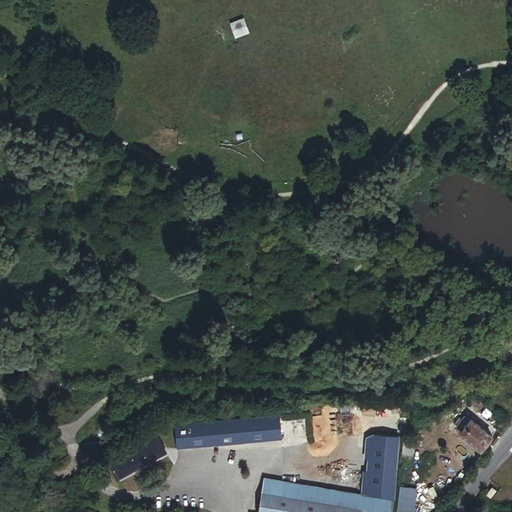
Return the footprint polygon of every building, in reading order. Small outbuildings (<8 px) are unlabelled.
[(229,22),(235,36),(248,31),(243,17),(229,22)] [(278,416),(175,426),(178,449),(281,439),(278,416)] [(456,424),(466,432),(473,423),(463,416),(456,424)] [(473,423),(466,432),(463,436),(485,453),(495,440),(473,423)] [(367,489),(392,493),(398,432),(372,431),(367,489)] [(165,450),(156,435),(110,462),(118,476),(165,450)] [(414,437),(405,436),(403,452),(413,453),(414,437)] [(261,492),(361,507),(380,510),(390,511),(392,493),(367,489),(363,489),(363,491),(264,475),(261,492)] [(396,510),(414,511),(417,486),(398,484),(396,510)] [(360,511),(361,507),(261,492),(258,511),(360,511)]
